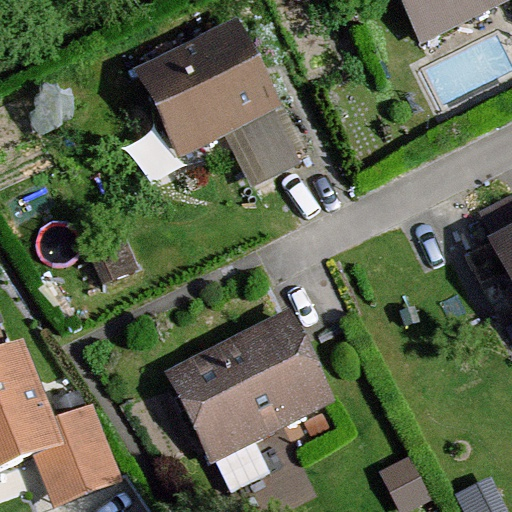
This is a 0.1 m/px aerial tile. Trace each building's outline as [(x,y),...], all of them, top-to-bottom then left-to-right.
[(371,0),(398,54),(511,0),(371,0)] [(161,175),(262,123),(216,34),(115,87),(161,175)] [(511,235),(461,261),(511,360),(511,235)] [(93,403),(47,422),(15,342),(10,343),(0,318),(0,462),(30,450),(53,508),(124,480),(93,403)] [(267,327),(144,387),(191,484),(314,424),(267,327)]
